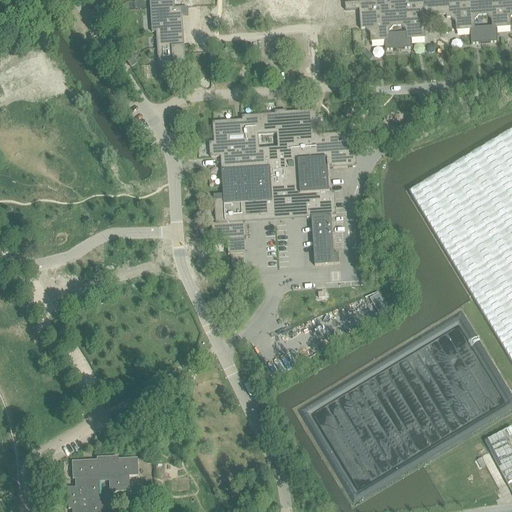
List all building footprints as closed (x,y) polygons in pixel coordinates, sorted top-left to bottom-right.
[(149,0),(152,33),(156,33),(159,78),(186,76),(184,47),(182,16),(188,16),(188,8),(175,9),(174,0),(149,0)] [(365,2),(345,4),(346,12),(359,11),(361,29),(365,29),(370,33),(371,42),(385,41),(385,50),(412,49),(411,39),(426,39),(425,30),(429,25),(434,25),(433,16),(446,16),(447,18),(450,18),(456,22),(456,31),(470,30),(471,45),(498,43),(497,29),(511,28),(511,18),(511,16),(511,0),(372,0),(372,2),(365,2)] [(96,6),(93,8),(100,18),(103,16),(96,6)] [(366,50),(362,54),(370,62),(374,58),(366,50)] [(130,55),(124,58),(131,68),(137,64),(130,55)] [(335,70),(328,70),(329,81),(336,80),(335,70)] [(216,225),(211,226),(212,243),(227,242),(228,256),(244,255),(243,241),(246,240),(245,219),(306,214),(306,219),(311,218),(315,267),(339,265),(338,255),(334,255),(331,217),(336,217),(335,200),(330,200),(328,169),(357,167),(354,133),(317,136),(315,111),(295,113),(296,118),(281,119),(281,114),(242,117),(243,121),(213,124),(215,143),(210,143),(211,158),(220,157),(223,194),(213,195),(216,225)] [(511,130),(410,192),(511,361),(511,130)] [(139,417),(139,409),(130,410),(130,418),(139,417)] [(502,433),(485,442),(507,485),(511,482),(511,452),(508,444),(511,441),(511,428),(502,433)] [(74,480),(75,489),(67,489),(68,510),(71,510),(71,511),(103,511),(103,503),(99,503),(98,483),(108,482),(109,493),(129,493),(128,477),(138,477),(137,459),(118,460),(118,458),(97,459),(97,462),(72,463),(73,480),(74,480)] [(481,469),(485,466),(481,458),(476,461),(481,469)]
